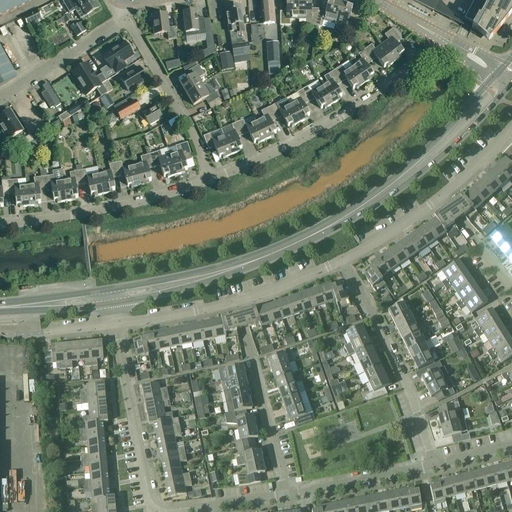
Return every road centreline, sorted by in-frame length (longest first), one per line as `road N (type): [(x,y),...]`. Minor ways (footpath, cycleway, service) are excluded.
road 1 (residential): [(206,181),(324,126),(444,40)]
road 2 (secondary): [(109,298),(249,263),(366,204)]
road 3 (residential): [(434,465),(386,339),(341,260)]
road 4 (residential): [(0,224),(97,211),(206,181)]
road 5 (residential): [(285,495),(234,301)]
road 6 (residential): [(113,324),(152,511)]
road 7 (residential): [(206,181),(193,135),(123,19)]
road 8 (secondary): [(366,204),(437,158),(503,90)]
road 9 (secondary): [(490,80),(366,204)]
road 10 (residential): [(285,495),(434,465)]
road 11 (residential): [(0,94),(123,19)]
road 12 (residential): [(158,511),(285,495)]
road 13 (residential): [(113,324),(234,301)]
